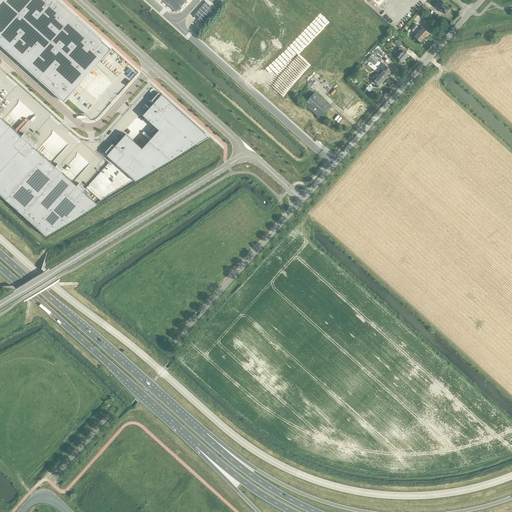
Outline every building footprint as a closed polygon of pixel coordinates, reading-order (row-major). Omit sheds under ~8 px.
[(0,0),(0,44),(64,102),(77,87),(98,63),(111,48),(57,0),(0,0)] [(162,0),(176,12),(184,3),(186,0),(162,0)] [(436,0),(441,3),(437,7),(445,14),(449,9),(445,5),(445,4),(441,0),(436,0)] [(205,2),(193,15),(202,24),(215,10),(205,2)] [(420,42),(428,33),(421,26),(419,28),(420,29),(414,36),(420,42)] [(402,62),(408,55),(403,51),(402,51),(399,48),(398,51),(400,53),(396,58),(402,62)] [(374,65),(378,61),(371,54),(367,58),(374,65)] [(388,74),(391,71),(384,64),(380,68),(383,70),(373,80),(379,86),(389,75),(388,74)] [(108,154),(107,155),(136,181),(209,136),(162,94),(161,95),(158,93),(151,100),(154,103),(143,115),(159,130),(142,148),(126,134),(115,146),(112,144),(105,152),(108,154)] [(319,117),(329,106),(314,93),(304,104),(319,117)] [(0,194),(46,237),(98,205),(84,192),(86,190),(80,184),(78,186),(73,182),(63,172),(64,170),(59,165),(57,167),(52,163),(37,150),(35,147),(37,145),(25,134),(23,137),(18,132),(4,119),(1,117),(3,115),(0,112),(0,194)] [(20,125),(8,114),(4,118),(18,131),(20,128),(18,127),(20,125)] [(101,151),(100,150),(99,152),(98,153),(109,163),(106,166),(86,188),(102,202),(135,182),(101,151)]
